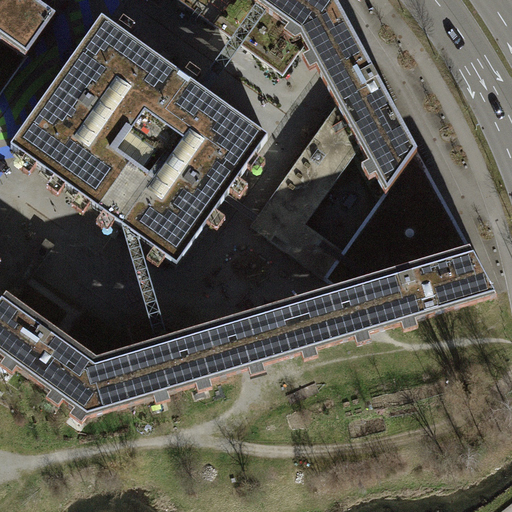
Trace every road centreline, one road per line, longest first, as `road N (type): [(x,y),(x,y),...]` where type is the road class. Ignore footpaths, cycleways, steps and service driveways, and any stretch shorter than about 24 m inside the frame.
road 1 (track): [(0,465),(158,441),(307,452),(410,440),(475,412),(511,375)]
road 2 (secondary): [(433,0),(511,126)]
